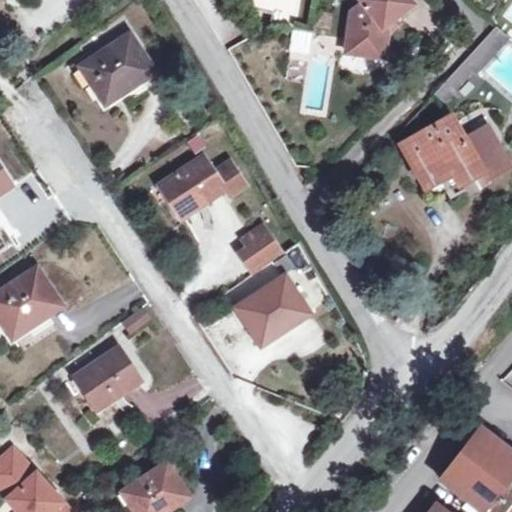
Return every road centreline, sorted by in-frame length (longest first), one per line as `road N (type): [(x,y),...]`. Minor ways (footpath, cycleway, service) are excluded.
road 1 (residential): [(32,115),(278,467),(312,492)]
road 2 (residential): [(168,0),(393,376)]
road 3 (unclassified): [(511,265),(447,341),(393,376)]
road 4 (residential): [(385,511),(480,385)]
road 5 (unclassified): [(393,376),(312,492)]
